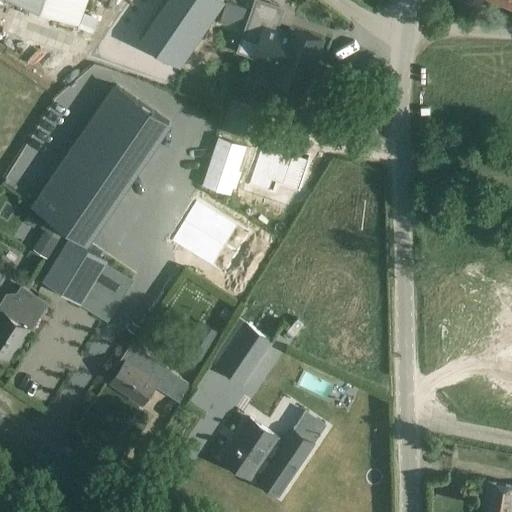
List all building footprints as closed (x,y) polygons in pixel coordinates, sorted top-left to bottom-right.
[(9,0),(80,25),(89,0),(9,0)] [(119,0),(105,41),(119,46),(135,0),(119,0)] [(224,0),(171,0),(143,41),(179,66),(225,0),(224,0)] [(307,92),(325,41),(292,30),(291,33),(276,28),(283,8),(261,0),(255,0),(238,51),(280,65),(275,81),(307,92)] [(73,80),(55,72),(59,63),(7,40),(2,50),(45,69),(37,86),(65,98),(73,80)] [(172,122),(116,82),(33,204),(89,242),(172,122)] [(51,132),(63,104),(51,98),(38,126),(51,132)] [(252,134),(245,157),(258,161),(251,184),(272,191),(275,182),(301,191),(311,160),(297,155),(298,150),(281,144),(279,149),(264,144),(266,139),(252,134)] [(219,138),(204,183),(230,192),(245,146),(219,138)] [(471,194),(457,199),(461,215),(476,211),(471,194)] [(236,226),(195,201),(183,221),(224,246),(236,226)] [(224,246),(183,221),(170,242),(211,267),(224,246)] [(58,238),(45,230),(44,233),(34,250),(46,257),(58,238)] [(107,263),(108,261),(69,237),(43,280),(82,304),(107,263)] [(101,297),(116,306),(132,280),(117,271),(101,297)] [(0,313),(5,316),(0,323),(0,350),(11,358),(20,344),(21,345),(49,303),(21,285),(14,296),(9,293),(0,306),(0,313)] [(140,325),(133,320),(128,327),(135,332),(140,325)] [(248,323),(239,336),(219,366),(245,384),(275,341),(248,323)] [(202,362),(220,333),(207,324),(189,354),(202,362)] [(156,384),(170,394),(180,402),(193,384),(182,376),(145,351),(131,342),(121,358),(125,361),(111,382),(143,403),(156,384)] [(251,417),(224,458),(252,477),(271,449),(283,457),(280,461),(292,469),(309,444),(296,436),(291,444),(251,417)] [(511,511),(511,486),(488,482),(483,511),(511,511)]
